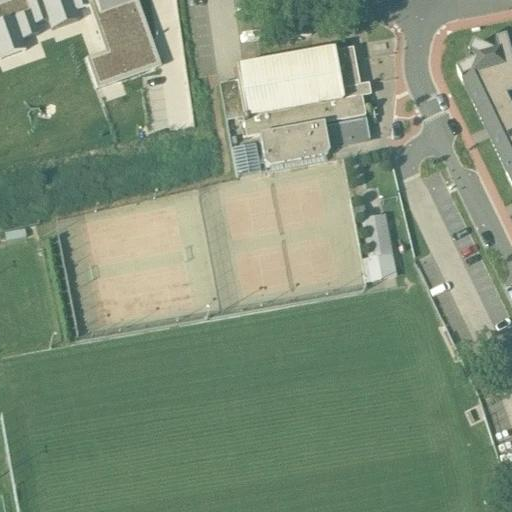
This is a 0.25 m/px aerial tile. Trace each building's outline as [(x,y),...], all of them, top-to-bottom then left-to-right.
[(0,60),(25,52),(21,41),(36,36),(33,26),(49,20),(52,30),(76,21),(73,12),(88,7),(105,54),(86,61),(96,89),(159,67),(136,2),(142,0),(8,0),(0,3),(0,60)] [(307,12),(271,19),(275,42),(311,36),(307,12)] [(464,69),(458,72),(511,185),(511,53),(508,40),(481,48),(474,45),(464,69)] [(334,51),(235,69),(237,81),(245,119),(243,119),(246,140),(259,138),(323,126),(365,118),(353,50),(334,53),(334,51)] [(323,126),(259,138),(264,163),(315,153),(316,158),(317,159),(326,157),(327,156),(326,151),(328,151),(327,149),(369,142),(366,121),(324,129),(323,126)] [(364,257),(367,282),(396,278),(387,214),(365,217),(371,256),(364,257)]
